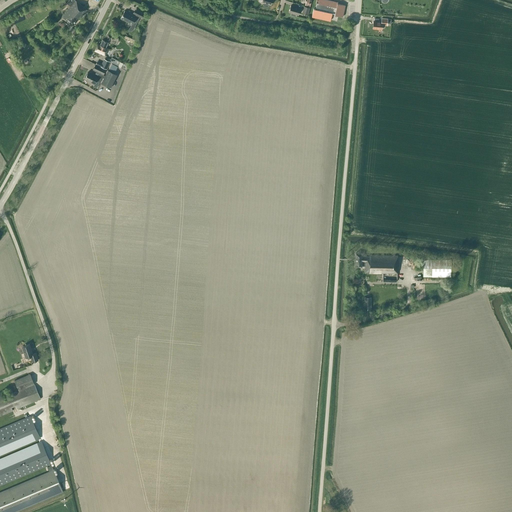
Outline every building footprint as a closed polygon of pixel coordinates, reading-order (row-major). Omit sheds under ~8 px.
[(87,10),(74,0),(68,0),(66,3),(70,6),(62,17),(73,26),(79,19),(80,20),(87,10)] [(330,21),(332,13),(335,13),(334,15),(342,17),(345,5),(333,2),(333,1),(327,0),(316,0),(316,3),(317,3),(315,9),(313,9),(312,16),(330,21)] [(291,5),(289,12),(291,13),(291,14),(291,15),(294,16),(296,16),(296,14),(298,15),(300,8),(291,5)] [(302,13),(308,15),(310,8),(304,6),(302,13)] [(135,16),(124,11),(120,18),(132,24),(128,30),(131,32),(132,30),(133,30),(135,26),(140,16),(142,18),(144,14),(137,10),(135,14),(136,14),(135,16)] [(373,22),(373,28),(380,29),(381,24),(387,25),(387,18),(381,18),(381,21),(376,21),(376,22),(373,22)] [(94,51),(105,56),(108,49),(105,48),(108,42),(102,40),(100,45),(97,44),(94,51)] [(112,57),(110,62),(126,70),(128,66),(112,57)] [(102,63),(100,66),(106,69),(110,61),(107,60),(105,65),(102,63)] [(102,77),(102,78),(103,75),(106,70),(95,65),(93,69),(96,71),(94,75),(88,71),(84,79),(94,84),(96,80),(99,82),(102,77)] [(105,76),(103,75),(102,78),(103,78),(101,83),(110,88),(117,75),(108,70),(105,76)] [(356,266),(362,266),(365,266),(365,273),(383,274),(382,281),(397,282),(397,256),(370,255),(370,256),(362,256),(362,253),(356,253),(356,266)] [(423,276),(431,277),(451,277),(451,259),(423,259),(423,270),(423,276)] [(30,356),(32,362),(38,360),(36,353),(33,354),(29,344),(22,347),(25,358),(30,356)] [(18,390),(0,398),(0,415),(40,399),(30,374),(14,381),(18,390)] [(31,416),(0,428),(0,453),(40,437),(31,416)] [(0,484),(51,463),(42,442),(0,460),(0,484)] [(0,511),(14,511),(63,492),(54,470),(53,469),(51,465),(47,467),(49,471),(0,491),(0,511)]
